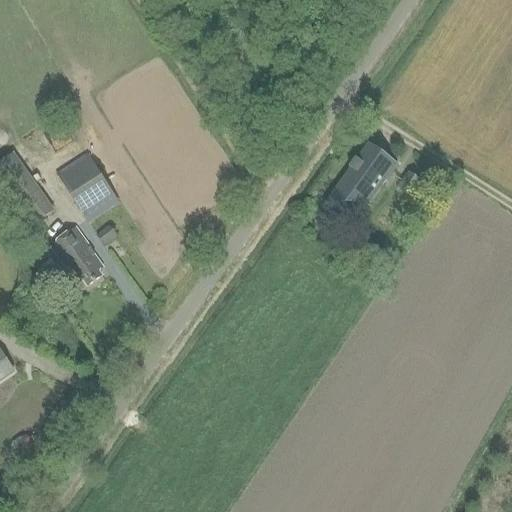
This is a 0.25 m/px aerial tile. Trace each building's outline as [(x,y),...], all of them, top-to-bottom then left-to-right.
[(325,210),(371,208),(399,170),(370,148),(325,210)] [(54,212),(13,153),(0,161),(0,190),(27,230),(24,232),(32,242),(44,234),(36,224),(54,212)] [(120,205),(87,155),(57,175),(90,225),(120,205)] [(105,247),(117,238),(110,228),(98,236),(105,247)] [(97,270),(102,266),(93,254),(92,256),(88,250),(91,248),(77,229),(51,248),(78,284),(81,282),(87,289),(103,277),(97,270)] [(0,381),(13,372),(0,352),(0,381)]
